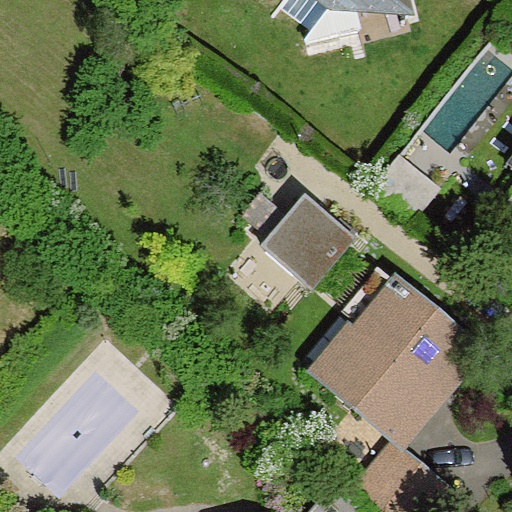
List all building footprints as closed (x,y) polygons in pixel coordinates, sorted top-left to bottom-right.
[(291,0),(293,1),(283,12),(314,33),(335,10),(412,15),(407,0),(291,0)] [(441,191),(401,160),(377,192),(417,223),(441,191)] [(356,242),(306,201),(262,253),(312,295),(356,242)] [(482,359),(400,286),(318,377),(396,447),(361,486),(390,511),(446,511),(457,500),(401,450),(482,359)] [(366,511),(340,487),(316,511),(366,511)]
